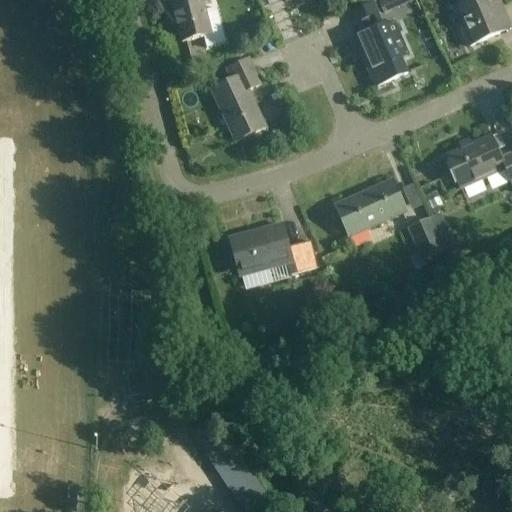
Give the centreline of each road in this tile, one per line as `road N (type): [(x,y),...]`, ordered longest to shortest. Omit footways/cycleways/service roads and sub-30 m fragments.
road 1 (residential): [(356,144),(290,172),(178,199),(126,0)]
road 2 (track): [(323,511),(221,358),(178,199)]
road 3 (residential): [(356,144),(511,75)]
